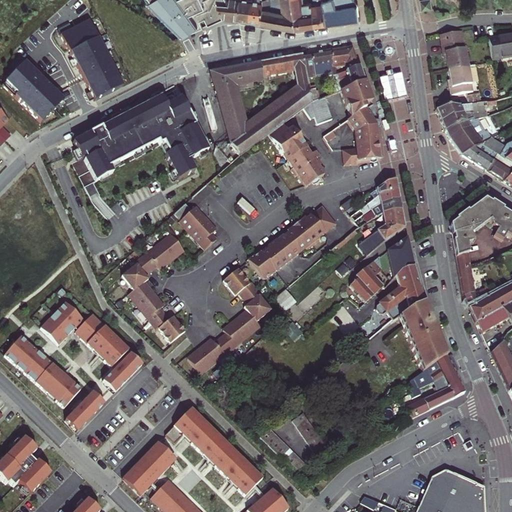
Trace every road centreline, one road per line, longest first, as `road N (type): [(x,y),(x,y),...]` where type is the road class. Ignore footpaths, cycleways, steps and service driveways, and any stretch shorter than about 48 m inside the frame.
road 1 (residential): [(205,274),(301,201),(428,161)]
road 2 (residential): [(0,182),(42,140),(214,56)]
road 3 (secondary): [(486,399),(450,309),(428,161)]
road 4 (residential): [(486,399),(360,466),(310,511)]
road 5 (residential): [(410,28),(214,56)]
road 6 (residential): [(137,511),(0,378)]
road 7 (secondary): [(428,161),(410,28)]
